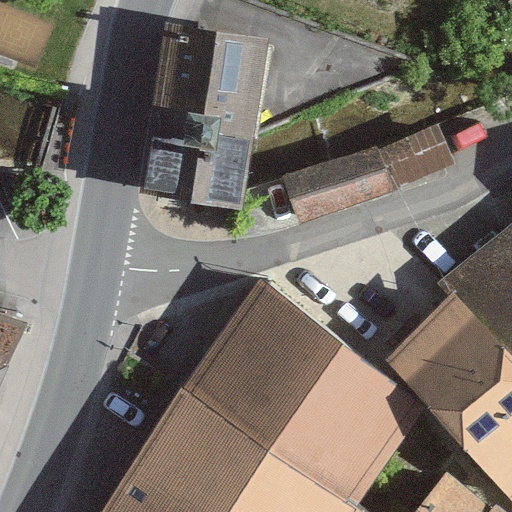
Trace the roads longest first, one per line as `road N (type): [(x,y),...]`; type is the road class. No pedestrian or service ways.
road 1 (residential): [(511,164),(213,267),(89,278)]
road 2 (secondary): [(148,0),(89,278)]
road 3 (secondary): [(89,278),(24,511)]
